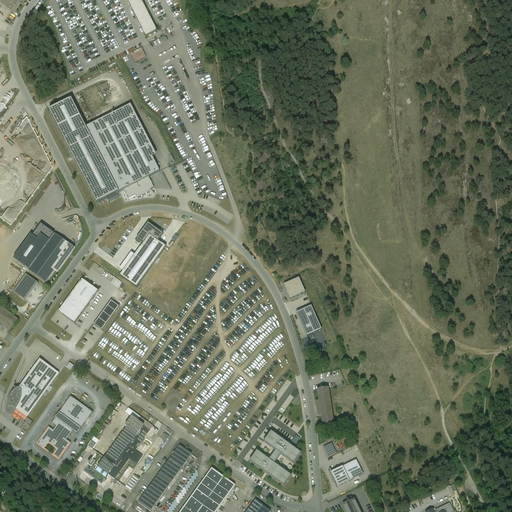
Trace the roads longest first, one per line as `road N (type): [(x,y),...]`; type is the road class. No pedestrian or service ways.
road 1 (unclassified): [(319,507),(303,372),(262,271),(222,232),(182,213),(141,209),(99,230)]
road 2 (unclassified): [(319,507),(280,502),(32,323)]
road 3 (unclassified): [(99,230),(12,67),(13,35),(35,0)]
